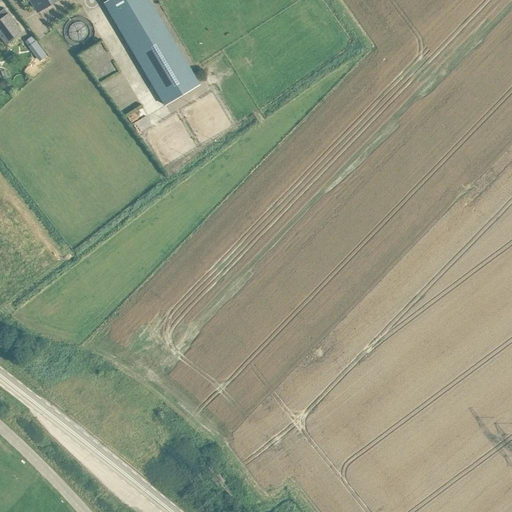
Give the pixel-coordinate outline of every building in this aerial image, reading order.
[(30,0),(37,11),(56,0),(30,0)] [(165,105),(199,85),(148,0),(110,0),(105,4),(165,105)] [(21,32),(10,16),(4,8),(0,11),(0,37),(5,44),(21,32)] [(74,26),(91,32),(96,17),(79,12),(74,26)] [(41,25),(33,30),(48,51),(55,46),(41,25)] [(39,62),(46,56),(31,36),(25,42),(39,62)] [(20,75),(26,68),(21,64),(15,71),(20,75)]
